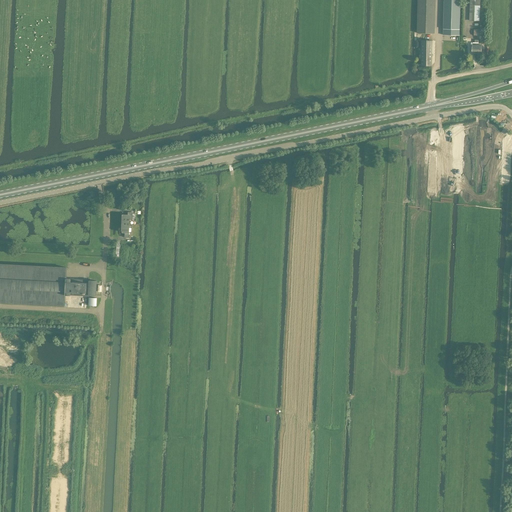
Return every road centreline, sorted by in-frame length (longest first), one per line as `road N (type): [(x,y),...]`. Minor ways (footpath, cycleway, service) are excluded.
road 1 (unclassified): [(433,116),(0,202)]
road 2 (primary): [(0,192),(431,106)]
